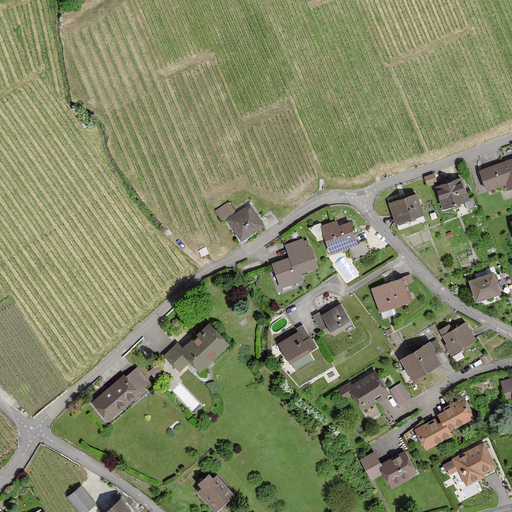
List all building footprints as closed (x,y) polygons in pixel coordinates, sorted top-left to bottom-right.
[(511,159),(477,172),(486,199),(511,189),(511,159)] [(462,176),(435,187),(446,210),(472,198),(462,176)] [(416,193),(389,204),(397,226),(425,215),(416,193)] [(240,243),(265,227),(250,205),(226,221),(240,243)] [(330,254),(359,246),(351,221),(323,230),(330,254)] [(302,275),(319,269),(307,237),(285,245),(289,257),(270,264),(279,289),(304,280),(302,275)] [(494,273),(470,280),(477,306),(502,298),(494,273)] [(379,312),(411,301),(403,277),(371,288),(379,312)] [(331,333),(351,320),(340,301),(319,314),(331,333)] [(453,354),(477,340),(466,321),(442,336),(453,354)] [(199,373),(230,344),(211,324),(183,349),(177,343),(165,355),(180,371),(189,362),(199,373)] [(290,366),(317,349),(304,327),(276,345),(290,366)] [(413,380),(441,364),(428,342),(400,359),(413,380)] [(362,411),(390,394),(375,370),(347,387),(362,411)] [(90,402),(107,424),(143,394),(125,373),(90,402)] [(511,377),(500,381),(505,401),(511,398),(511,377)] [(448,432),(474,418),(463,399),(438,413),(439,416),(415,429),(426,449),(450,435),(448,432)] [(466,486),(497,471),(484,443),(452,459),(466,486)] [(392,491),(419,475),(406,453),(383,466),(375,452),(361,460),(374,481),(383,476),(392,491)] [(215,511),(235,494),(215,472),(195,490),(215,511)] [(131,511),(118,497),(100,511),(131,511)]
